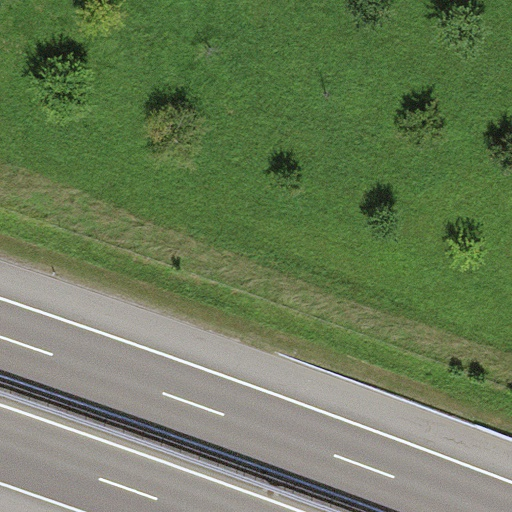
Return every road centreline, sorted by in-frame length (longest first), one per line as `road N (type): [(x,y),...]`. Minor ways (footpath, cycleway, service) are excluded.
road 1 (motorway): [(486,511),(0,337)]
road 2 (motorway): [(0,445),(190,511)]
